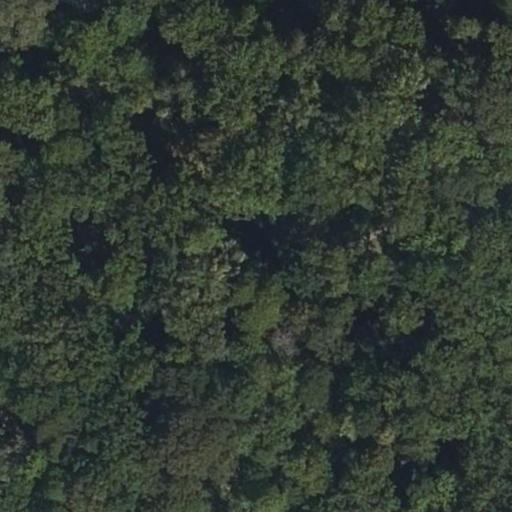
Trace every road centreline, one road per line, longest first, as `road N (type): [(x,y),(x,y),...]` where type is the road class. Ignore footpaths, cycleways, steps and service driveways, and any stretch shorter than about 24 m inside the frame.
road 1 (track): [(0,370),(511,171)]
road 2 (track): [(380,225),(511,485)]
